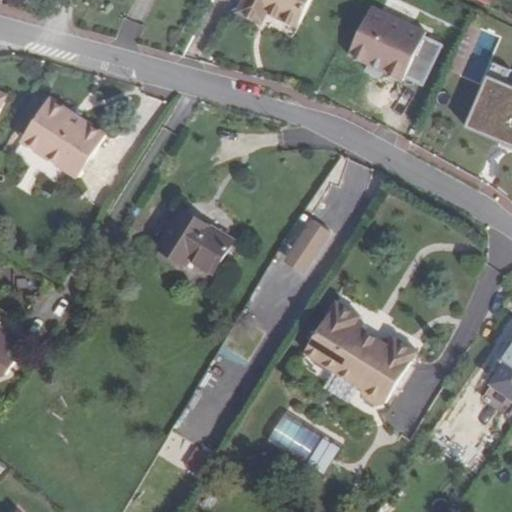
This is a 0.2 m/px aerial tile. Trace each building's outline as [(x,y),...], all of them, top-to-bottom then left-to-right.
[(245,0),(235,18),(257,31),(263,20),(294,36),(314,0),(245,0)] [(377,3),(355,53),(376,62),(389,68),(409,76),(411,72),(430,81),(448,39),(432,32),(433,28),(377,3)] [(482,82),(489,57),(471,52),(464,77),(482,82)] [(387,74),(389,68),(376,62),(373,68),(387,74)] [(511,79),(497,73),(474,125),(511,141),(511,79)] [(71,161),(99,118),(41,92),(13,154),(61,175),(69,160),(71,161)] [(103,119),(99,118),(71,161),(82,165),(103,119)] [(162,249),(186,265),(190,259),(214,274),(233,243),(184,213),(162,249)] [(313,220),(296,247),(313,257),(329,231),(313,220)] [(261,318),(274,290),(259,284),(246,311),(261,318)] [(0,371),(2,371),(0,360),(0,359),(3,357),(16,364),(24,351),(15,346),(25,329),(11,321),(9,324),(2,321),(8,311),(0,306),(0,371)] [(338,307),(308,357),(365,392),(364,394),(366,400),(380,409),(386,408),(387,405),(388,406),(419,356),(396,342),(391,351),(379,344),(376,344),(368,339),(367,336),(356,330),(361,321),(338,307)] [(235,373),(239,358),(224,354),(220,371),(211,368),(205,390),(219,394),(225,370),(235,373)] [(511,364),(506,361),(499,370),(511,378),(511,364)] [(220,419),(189,405),(176,430),(207,445),(220,419)] [(196,446),(185,466),(201,474),(212,454),(196,446)] [(0,511),(72,511),(71,510),(0,453),(0,511)] [(112,511),(123,494),(113,487),(102,506),(111,511),(112,511)]
